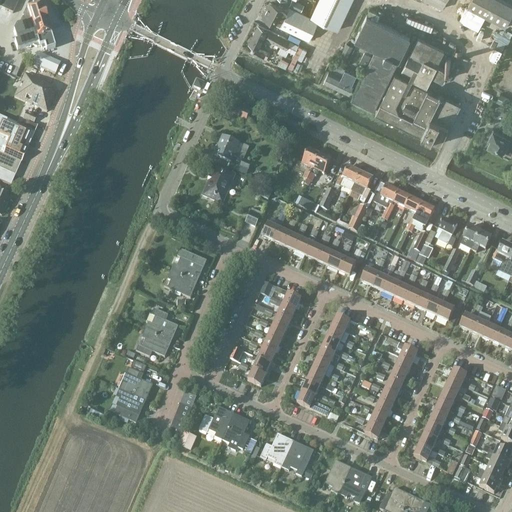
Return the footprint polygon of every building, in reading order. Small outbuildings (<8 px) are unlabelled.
[(0,0),(0,8),(12,14),(18,0),(0,0)] [(22,18),(19,19),(21,26),(15,28),(13,33),(16,42),(14,43),(17,51),(32,47),(36,48),(44,46),(46,52),(55,49),(39,0),(29,0),(24,12),(23,12),(23,13),(22,16),(22,18)] [(318,0),(310,17),(301,13),(289,8),(287,12),(269,3),(262,17),(309,40),(318,21),(337,30),(351,0),(318,0)] [(293,0),(291,0),(289,8),(301,13),(304,5),(293,0)] [(511,15),(511,7),(498,0),(470,0),(467,7),(460,20),(461,20),(460,21),(464,23),(462,27),(473,33),(475,29),(476,29),(483,16),(505,28),(511,15)] [(366,15),(355,38),(378,50),(353,100),(374,110),(410,37),(366,15)] [(263,38),(263,39),(267,30),(257,25),(248,44),(258,49),(263,38)] [(277,66),(284,69),(285,70),(290,59),(286,57),(288,52),(294,55),(298,46),(267,30),(263,39),(280,47),(277,53),(282,56),(277,66)] [(286,32),(283,37),(290,41),(293,35),(286,32)] [(418,37),(401,71),(410,76),(408,79),(409,80),(408,80),(411,81),(413,77),(426,84),(429,78),(441,84),(447,71),(436,65),(443,50),(418,37)] [(352,47),(346,44),(342,53),(347,55),(352,47)] [(363,53),(359,62),(367,66),(372,57),(363,53)] [(37,54),(32,65),(54,75),(59,64),(37,54)] [(323,83),(335,89),(345,69),(335,65),(332,72),(328,71),(323,83)] [(356,74),(345,69),(335,89),(348,95),(354,82),(352,82),(356,74)] [(33,70),(31,74),(43,80),(45,76),(33,70)] [(427,89),(411,81),(408,80),(409,80),(408,79),(395,73),(375,112),(399,124),(440,144),(459,105),(441,96),(427,89)] [(53,96),(52,96),(55,89),(24,75),(13,98),(46,113),(53,96)] [(202,84),(196,81),(193,87),(199,90),(202,84)] [(511,110),(511,100),(500,94),(496,102),(511,110)] [(235,109),(231,118),(245,124),(249,115),(251,116),(253,112),(239,106),(237,110),(235,109)] [(0,181),(10,186),(26,151),(23,149),(30,132),(33,133),(35,127),(25,123),(23,129),(0,118),(0,181)] [(254,123),(252,129),(260,133),(263,126),(254,123)] [(491,139),(487,147),(488,147),(487,148),(494,151),(495,149),(504,153),(505,151),(511,154),(511,151),(511,145),(511,143),(511,127),(507,134),(504,133),(503,136),(492,131),(489,138),(491,139)] [(243,161),(248,149),(222,138),(214,156),(230,163),(228,169),(245,176),(247,171),(248,172),(251,165),(243,161)] [(308,149),(301,164),(312,169),(319,155),(308,149)] [(312,169),(310,175),(314,177),(315,177),(318,172),(323,175),(330,160),(319,155),(312,169)] [(341,188),(342,188),(350,192),(359,174),(347,168),(341,179),(339,177),(335,186),(341,189),(341,188)] [(206,188),(203,196),(220,203),(232,175),(217,169),(209,189),(206,188)] [(372,180),(359,174),(350,192),(360,196),(359,198),(365,200),(369,192),(367,191),(372,180)] [(265,187),(261,197),(267,200),(272,190),(265,187)] [(377,195),(373,204),(386,210),(388,205),(391,206),(392,204),(397,193),(385,187),(380,197),(377,195)] [(327,190),(318,207),(326,211),(335,194),(327,190)] [(410,199),(397,193),(392,204),(404,210),(410,199)] [(1,195),(0,194),(0,217),(0,218),(9,198),(2,195),(1,195)] [(313,213),(316,207),(300,199),(297,205),(313,213)] [(422,205),(410,199),(404,210),(416,215),(417,216),(422,205)] [(390,215),(394,208),(391,206),(388,205),(386,210),(385,211),(388,213),(387,214),(390,215)] [(416,215),(415,218),(418,219),(415,224),(425,229),(429,222),(434,211),(422,205),(417,216),(416,215)] [(367,210),(360,207),(349,230),(356,233),(367,210)] [(387,222),(390,215),(387,214),(388,213),(385,211),(381,220),(387,222)] [(260,217),(250,212),(245,224),(255,228),(260,217)] [(280,230),(285,219),(280,216),(274,228),(267,225),(261,237),(272,243),(278,230),(280,230)] [(443,220),(438,231),(442,233),(438,241),(442,243),(447,246),(452,237),(457,227),(443,220)] [(293,230),(296,224),(291,221),(288,227),(293,230)] [(301,226),(296,238),(300,240),(306,228),(301,226)] [(461,247),(471,252),(480,233),(469,228),(463,240),(464,240),(461,247)] [(283,248),(289,235),(280,230),(278,230),(272,243),(283,248)] [(312,245),(318,233),(312,231),(307,243),(300,240),(294,253),(305,258),(311,245),(312,245)] [(422,233),(413,251),(419,254),(428,236),(422,233)] [(480,233),(471,252),(476,254),(479,248),(485,250),(491,238),(480,233)] [(300,240),(289,235),(283,248),(294,253),(300,240)] [(323,236),(320,244),(326,247),(330,239),(323,236)] [(334,241),(331,248),(337,250),(340,244),(334,241)] [(501,274),(511,279),(510,278),(511,274),(511,264),(510,264),(511,259),(511,248),(502,244),(497,255),(494,261),(501,265),(498,272),(501,274)] [(322,250),(312,245),(311,245),(305,258),(316,263),(322,250)] [(345,246),(342,253),(347,256),(351,249),(345,246)] [(432,251),(425,247),(420,256),(428,260),(432,251)] [(333,255),(322,250),(316,263),(328,268),(333,255)] [(173,265),(171,269),(198,281),(206,262),(180,251),(177,258),(180,259),(177,266),(173,265)] [(356,251),(352,258),(358,261),(362,254),(356,251)] [(454,264),(459,254),(453,251),(448,261),(443,273),(448,275),(454,264)] [(328,268),(339,273),(344,260),(333,255),(328,268)] [(377,276),(371,288),(382,293),(388,281),(391,275),(392,276),(392,275),(395,269),(394,269),(397,261),(393,259),(387,273),(380,270),(377,276)] [(344,260),(339,273),(350,278),(355,265),(344,260)] [(366,270),(360,283),(371,288),(377,276),(380,270),(379,269),(382,264),(378,262),(373,273),(366,270)] [(404,262),(400,271),(406,274),(410,265),(404,262)] [(171,269),(167,280),(170,282),(167,289),(167,290),(190,300),(198,281),(171,269)] [(388,281),(382,293),(393,298),(399,286),(401,281),(402,281),(406,274),(400,271),(397,278),(392,275),(392,276),(391,275),(388,281)] [(472,272),(467,284),(472,286),(477,275),(472,272)] [(411,276),(408,284),(413,286),(417,279),(411,276)] [(422,281),(419,288),(425,291),(428,284),(422,281)] [(273,293),(275,289),(264,284),(260,294),(271,299),(273,293)] [(410,291),(399,286),(393,298),(404,304),(410,291)] [(438,289),(433,286),(427,299),(421,296),(415,309),(426,314),(432,301),(438,289)] [(295,311),(300,300),(300,299),(282,291),(276,288),(275,289),(273,293),(285,299),(282,305),(295,311)] [(421,296),(410,291),(404,304),(415,309),(421,296)] [(444,292),(440,299),(446,301),(449,294),(444,292)] [(455,297),(452,304),(457,306),(460,299),(455,297)] [(271,299),(268,304),(275,308),(278,302),(271,299)] [(443,306),(432,301),(426,314),(437,319),(443,306)] [(277,303),(275,308),(280,310),(277,316),(290,322),(295,311),(282,305),(277,303)] [(482,324),(475,321),(470,334),(481,339),(487,326),(493,314),(496,307),(491,305),(488,312),(482,324)] [(454,311),(443,306),(437,319),(448,324),(454,311)] [(477,307),(474,314),(479,317),(483,309),(477,307)] [(266,310),(264,315),(270,318),(273,313),(266,310)] [(148,324),(145,331),(171,343),(178,328),(165,322),(168,317),(154,311),(151,317),(149,316),(146,323),(148,324)] [(277,316),(272,327),(285,333),(290,322),(277,316)] [(337,316),(331,328),(344,334),(360,341),(362,337),(358,335),(359,335),(346,329),(349,322),(337,316)] [(459,329),(470,334),(475,321),(465,316),(459,329)] [(504,319),(499,317),(496,323),(495,324),(501,326),(501,325),(504,319)] [(503,334),(498,332),(492,344),(503,349),(509,337),(511,331),(511,318),(510,322),(503,334)] [(261,321),(259,326),(265,329),(268,324),(261,321)] [(498,332),(487,326),(481,339),(492,344),(498,332)] [(272,327),(267,338),(280,344),(285,333),(272,327)] [(344,334),(331,328),(326,339),(339,345),(344,334)] [(138,347),(135,353),(149,359),(152,353),(164,359),(171,343),(145,331),(141,339),(145,341),(141,348),(138,347)] [(256,332),(253,337),(260,340),(263,335),(256,332)] [(511,338),(509,337),(503,349),(511,353),(511,338)] [(275,355),(280,344),(267,338),(262,349),(275,355)] [(334,356),(339,345),(326,339),(321,350),(334,356)] [(402,352),(404,348),(404,347),(399,345),(399,344),(389,340),(387,344),(391,346),(390,347),(396,350),(402,352)] [(251,342),(249,348),(256,351),(258,346),(251,342)] [(347,342),(344,348),(351,351),(354,345),(347,342)] [(412,365),(417,354),(404,348),(402,352),(399,359),(412,365)] [(235,362),(240,352),(234,349),(229,360),(235,362)] [(262,349),(257,360),(270,366),(275,355),(262,349)] [(321,350),(316,361),(329,367),(334,356),(321,350)] [(342,353),(339,359),(346,362),(349,357),(342,353)] [(407,376),(412,365),(399,359),(394,370),(407,376)] [(265,377),(270,366),(257,360),(252,371),(265,377)] [(316,361),(311,372),(324,378),(329,367),(316,361)] [(130,368),(143,374),(145,368),(132,363),(130,368)] [(382,363),(380,368),(387,372),(390,367),(382,363)] [(241,364),(238,370),(245,373),(248,367),(241,364)] [(337,364),(334,370),(341,373),(343,367),(337,364)] [(126,384),(122,383),(119,391),(145,402),(152,387),(142,383),(145,377),(128,369),(125,375),(129,377),(126,384)] [(402,387),(407,376),(394,370),(389,381),(402,387)] [(463,383),(466,376),(453,370),(448,381),(461,387),(461,388),(466,390),(473,394),(475,388),(463,383)] [(252,371),(247,382),(260,388),(265,377),(252,371)] [(324,378),(311,372),(306,383),(319,389),(324,391),(324,392),(331,395),(333,389),(322,384),(324,378)] [(377,374),(377,375),(375,380),(382,383),(384,377),(377,374)] [(332,375),(329,380),(336,384),(339,378),(332,375)] [(389,381),(384,392),(397,398),(402,387),(389,381)] [(448,381),(443,392),(456,398),(461,401),(468,404),(470,399),(458,394),(461,388),(461,387),(448,381)] [(302,393),(315,399),(319,389),(306,383),(302,393)] [(377,394),(379,389),(372,385),(370,391),(377,394)] [(496,388),(491,398),(496,400),(500,390),(496,388)] [(135,425),(145,402),(119,391),(115,398),(119,400),(115,408),(117,408),(113,415),(135,425)] [(392,409),(397,398),(384,392),(379,403),(392,409)] [(451,409),(456,398),(443,392),(438,403),(451,409)] [(184,393),(182,399),(195,404),(197,399),(184,393)] [(316,404),(317,401),(315,399),(302,393),(297,404),(310,410),(325,418),(329,410),(316,404)] [(368,396),(365,402),(372,405),(374,399),(368,396)] [(322,397),(319,402),(326,406),(329,400),(322,397)] [(182,399),(180,404),(193,410),(195,404),(182,399)] [(490,400),(486,409),(491,411),(495,402),(490,400)] [(379,403),(374,414),(387,420),(392,409),(379,403)] [(446,420),(451,409),(438,403),(433,414),(446,420)] [(190,415),(193,410),(180,404),(178,410),(190,415)] [(363,407),(360,412),(367,416),(370,410),(363,407)] [(459,407),(456,412),(463,415),(465,410),(459,407)] [(205,417),(198,431),(207,435),(208,432),(216,435),(214,439),(222,442),(234,416),(218,408),(213,421),(205,417)] [(178,410),(175,416),(188,421),(190,415),(178,410)] [(485,410),(482,417),(489,420),(492,413),(485,410)] [(96,412),(93,420),(100,423),(104,416),(96,412)] [(374,414),(369,425),(382,431),(387,420),(374,414)] [(433,414),(428,425),(441,431),(446,420),(433,414)] [(186,427),(188,421),(175,416),(173,421),(186,427)] [(249,423),(234,416),(222,442),(229,445),(227,449),(235,453),(237,449),(243,451),(249,438),(243,435),(249,423)] [(358,418),(355,423),(362,427),(364,421),(358,418)] [(453,418),(451,423),(458,426),(460,421),(453,418)] [(502,424),(500,428),(511,433),(511,421),(510,421),(505,418),(502,424)] [(183,432),(186,427),(173,421),(171,427),(183,432)] [(486,423),(480,421),(476,431),(481,433),(486,423)] [(369,425),(364,435),(377,441),(382,431),(369,425)] [(436,442),(441,431),(428,425),(423,436),(436,442)] [(171,427),(169,431),(168,433),(181,438),(183,432),(171,427)] [(511,433),(500,428),(498,432),(504,435),(501,441),(511,445),(511,433)] [(448,429),(446,434),(453,438),(455,432),(448,429)] [(183,433),(177,447),(185,451),(191,437),(183,433)] [(475,433),(469,446),(474,449),(481,435),(475,433)] [(266,445),(260,459),(266,462),(267,459),(271,460),(274,462),(273,465),(280,469),(293,443),(277,436),(272,448),(266,445)] [(433,449),(436,442),(423,436),(418,447),(431,453),(436,455),(436,456),(443,459),(445,454),(438,450),(438,451),(433,449)] [(443,440),(441,445),(448,448),(450,443),(443,440)] [(293,443),(280,469),(288,473),(290,469),(297,473),(295,476),(301,479),(313,452),(293,443)] [(495,454),(490,451),(488,456),(510,466),(511,461),(510,460),(511,455),(511,454),(509,453),(509,450),(499,445),(498,448),(495,454)] [(431,453),(418,447),(413,458),(426,464),(426,465),(437,470),(440,464),(429,459),(431,453)] [(474,450),(468,447),(465,454),(471,456),(474,450)] [(491,463),(488,468),(503,475),(506,470),(507,470),(510,466),(488,456),(486,460),(491,463)] [(464,457),(460,466),(465,468),(469,459),(464,457)] [(335,462),(323,489),(325,485),(332,489),(331,492),(338,496),(350,470),(335,462)] [(459,468),(454,479),(459,481),(464,470),(459,468)] [(480,472),(478,476),(500,486),(502,481),(501,480),(503,475),(488,468),(485,474),(480,472)] [(350,470),(338,496),(346,499),(347,496),(355,499),(353,502),(359,505),(371,479),(350,470)] [(498,491),(498,490),(500,486),(478,476),(476,480),(482,483),(479,488),(494,495),(496,490),(498,491)] [(402,511),(409,497),(394,490),(391,495),(387,493),(379,510),(382,511),(402,511)] [(409,497),(402,511),(427,511),(430,506),(409,497)]
